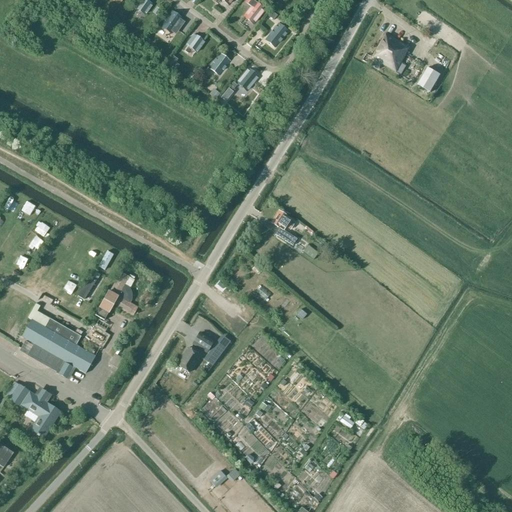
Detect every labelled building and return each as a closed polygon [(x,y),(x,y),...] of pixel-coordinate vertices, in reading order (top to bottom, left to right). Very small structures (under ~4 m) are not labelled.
[(145,0),(140,0),(135,8),(145,14),(152,4),(145,0)] [(252,7),(244,17),(254,24),(265,9),(253,0),(246,0),(245,2),(252,7)] [(94,5),(91,10),(101,16),(104,11),(94,5)] [(157,7),(153,12),(157,16),(161,10),(157,7)] [(165,21),(161,26),(171,33),(172,32),(174,34),(183,21),(181,20),(182,18),(172,11),(168,16),(167,15),(164,20),(165,21)] [(272,12),(268,16),(273,21),(277,16),(272,12)] [(278,22),(264,39),(275,47),(288,31),(278,22)] [(407,55),(406,55),(410,48),(386,33),(371,58),(375,61),(373,66),(380,69),(382,65),(396,73),(396,72),(401,74),(405,67),(401,64),(407,55)] [(194,35),(187,44),(197,52),(204,42),(194,35)] [(146,39),(141,45),(145,48),(150,42),(146,39)] [(230,61),(220,54),(208,69),(218,76),(230,61)] [(430,93),(441,75),(428,68),(418,85),(430,93)] [(238,82),(237,83),(247,91),(248,90),(254,95),(264,83),(257,78),(258,77),(249,69),(248,70),(247,70),(238,81),(238,82)] [(293,222),(290,220),(291,217),(279,210),(271,222),(279,227),(274,234),(292,246),(297,240),(293,237),(294,236),(283,229),(285,226),(289,229),(293,222)] [(308,246),(303,252),(313,260),(318,253),(308,246)] [(107,274),(94,266),(73,300),(86,308),(107,274)] [(128,277),(120,273),(110,292),(108,291),(95,316),(104,321),(114,305),(133,315),(137,308),(129,304),(130,301),(131,298),(131,294),(130,292),(128,288),(124,285),(128,277)] [(21,349),(58,370),(59,375),(65,378),(70,377),(75,368),(86,374),(96,357),(76,345),(81,336),(49,319),(44,327),(31,320),(21,337),(26,340),(21,349)] [(199,334),(193,344),(206,352),(213,342),(199,334)] [(218,344),(209,356),(215,361),(224,349),(218,344)] [(199,356),(188,348),(177,365),(189,373),(199,356)] [(44,438),(60,413),(47,404),(52,395),(39,387),(34,395),(19,385),(8,400),(28,412),(28,411),(37,417),(30,429),(44,438)] [(354,424),(343,416),(340,422),(350,429),(354,424)] [(240,475),(235,469),(228,475),(234,481),(240,475)]
